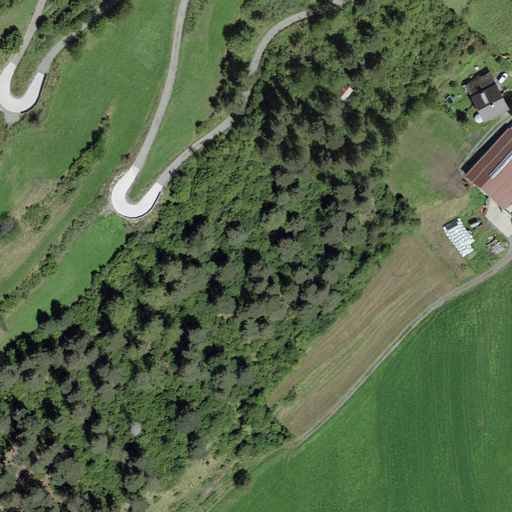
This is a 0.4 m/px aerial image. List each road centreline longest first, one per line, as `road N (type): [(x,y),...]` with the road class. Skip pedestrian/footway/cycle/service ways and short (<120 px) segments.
road 1 (track): [(185,0),(165,97),(128,182),(147,194),(241,110),(261,42),(276,26),(333,0)]
road 2 (track): [(511,249),(413,320),(362,392),(320,433)]
road 3 (track): [(40,0),(4,88),(14,98),(26,95),(53,49),(113,0)]
